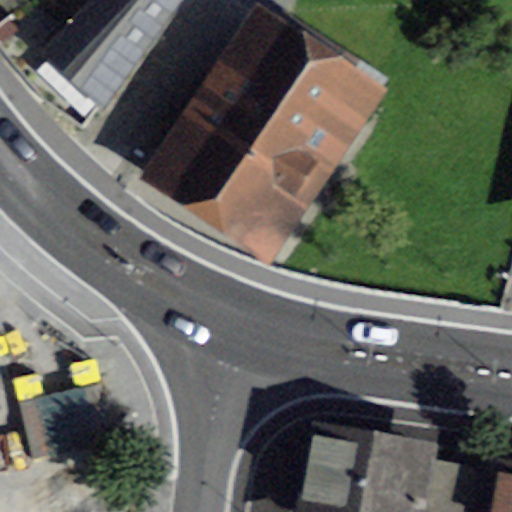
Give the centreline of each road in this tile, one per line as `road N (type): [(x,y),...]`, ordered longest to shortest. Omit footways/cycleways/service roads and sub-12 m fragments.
road 1 (secondary): [(228,313),(371,354),(511,374)]
road 2 (secondary): [(0,145),(109,251),(228,313)]
road 3 (tertiary): [(189,511),(200,398),(228,313)]
